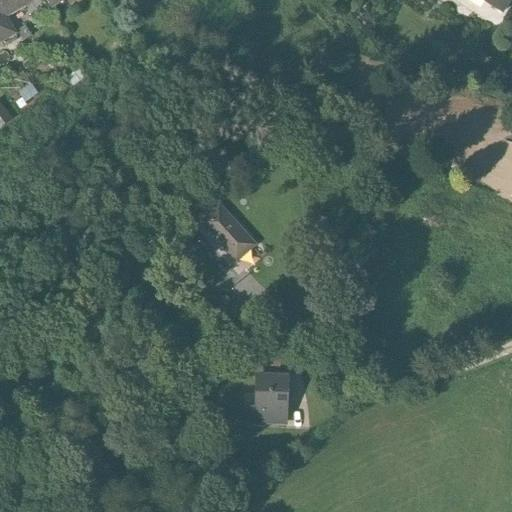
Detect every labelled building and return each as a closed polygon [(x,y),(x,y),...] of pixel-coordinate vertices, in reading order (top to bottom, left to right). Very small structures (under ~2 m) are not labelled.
[(5,14),(28,0),(0,0),(0,39),(14,31),(5,14)] [(479,0),(499,12),(507,0),(479,0)] [(492,169),(481,170),(482,177),(492,176),(492,169)] [(220,203),(201,220),(238,260),(257,243),(220,203)] [(288,373),(258,372),(258,406),(246,406),(246,420),(287,421),(288,373)]
